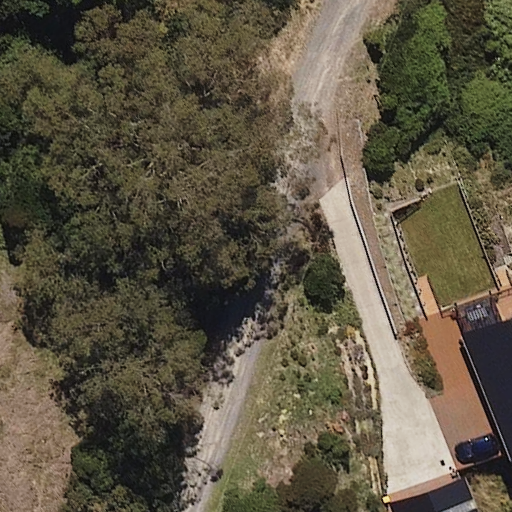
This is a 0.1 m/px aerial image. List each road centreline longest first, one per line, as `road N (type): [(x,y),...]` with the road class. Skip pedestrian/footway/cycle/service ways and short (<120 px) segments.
road 1 (residential): [(236,364),(323,0)]
road 2 (residential): [(236,364),(167,511)]
